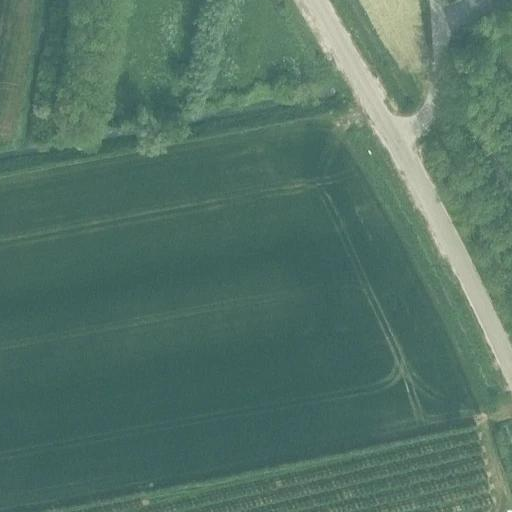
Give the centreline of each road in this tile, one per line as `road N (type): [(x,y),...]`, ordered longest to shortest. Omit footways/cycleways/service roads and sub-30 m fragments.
road 1 (unclassified): [(511,366),(397,143)]
road 2 (unclassified): [(397,143),(439,95),(438,30),(473,7)]
road 3 (unclassified): [(397,143),(314,0)]
